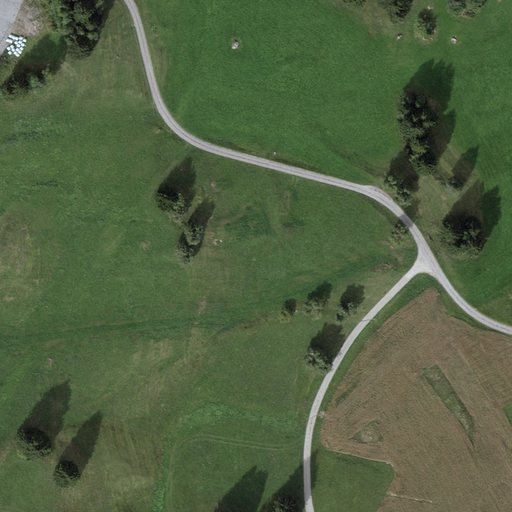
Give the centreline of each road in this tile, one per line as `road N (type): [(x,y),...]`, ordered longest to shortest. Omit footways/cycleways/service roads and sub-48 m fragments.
road 1 (track): [(126,0),(157,98),(175,128),(206,147),(369,192),(412,226),(429,258)]
road 2 (track): [(429,258),(347,343),(312,415),(311,511)]
